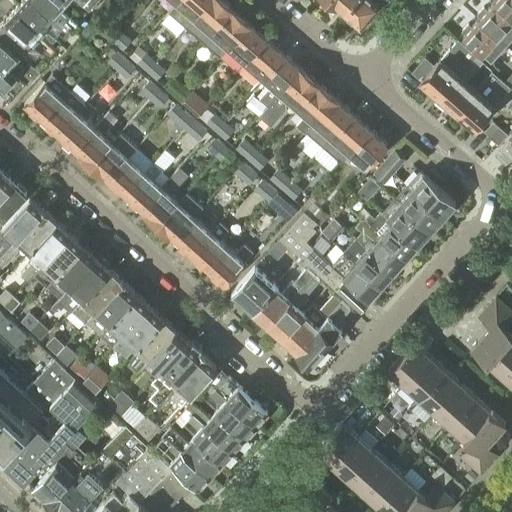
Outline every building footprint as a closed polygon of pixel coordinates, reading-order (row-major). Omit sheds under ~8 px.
[(71,29),(65,24),(37,0),(22,0),(17,5),(42,27),(43,27),(55,37),(59,32),(64,36),(71,29)] [(71,29),(77,22),(69,15),(60,7),(65,2),(63,0),(37,0),(65,24),(71,29)] [(89,0),(63,0),(65,2),(66,0),(75,0),(88,10),(94,4),(89,0)] [(185,26),(186,25),(193,17),(207,0),(177,0),(175,2),(168,11),(185,26)] [(186,25),(185,26),(202,41),(209,32),(231,7),(222,0),(207,0),(193,17),(186,25)] [(343,15),(356,0),(325,0),(325,2),(327,4),(328,6),(332,10),(334,10),(337,13),(339,11),(343,15)] [(373,0),(356,0),(343,15),(360,30),(381,6),(373,0)] [(511,0),(495,0),(494,2),(511,18),(511,0)] [(507,44),(511,39),(511,18),(494,2),(478,19),(504,43),(505,42),(507,44)] [(17,5),(6,18),(41,50),(48,55),(54,48),(46,41),(37,33),(42,27),(17,5)] [(212,50),(219,56),(227,47),(249,23),(231,7),(209,32),(202,41),(212,50)] [(98,28),(105,20),(98,13),(90,21),(98,28)] [(0,24),(0,36),(19,53),(25,47),(33,55),(36,52),(38,53),(41,50),(6,18),(0,24)] [(498,50),(504,43),(478,19),(462,37),(482,55),(491,45),(498,50)] [(244,62),(266,37),(249,23),(227,47),(219,56),(236,71),(244,62)] [(87,40),(94,33),(86,26),(80,34),(87,40)] [(113,40),(124,49),(132,40),(121,32),(113,40)] [(0,59),(18,76),(24,81),(27,78),(30,80),(38,70),(27,60),(22,66),(14,59),(19,53),(0,36),(0,59)] [(261,77),(283,53),(266,37),(244,62),(245,63),(261,77)] [(438,97),(458,74),(475,55),(457,39),(429,70),(422,78),(420,81),(438,97)] [(108,61),(116,68),(124,59),(116,52),(108,61)] [(137,63),(146,71),(147,70),(154,62),(155,60),(146,53),(137,63)] [(268,106),(279,92),(300,68),(283,53),(261,77),(271,85),(259,99),(268,106)] [(455,112),(475,89),(466,81),(483,62),(475,55),(458,74),(438,97),(455,112)] [(13,94),(24,81),(18,76),(0,59),(0,91),(1,92),(5,88),(13,94)] [(124,59),(116,68),(126,78),(135,68),(124,59)] [(418,60),(411,68),(422,78),(429,70),(418,60)] [(147,70),(155,76),(161,69),(154,62),(147,70)] [(296,107),(317,83),(300,68),(279,92),(268,106),(259,116),(271,126),(286,109),(286,103),(288,100),(296,107)] [(492,70),(475,89),(455,112),(473,128),(476,125),(493,105),(510,86),(492,71),(492,70)] [(181,101),(181,100),(189,90),(176,79),(167,89),(181,101)] [(40,120),(61,96),(44,81),(24,104),(40,120)] [(141,90),(150,98),(151,96),(158,88),(150,81),(141,90)] [(313,122),(334,97),(317,83),(296,107),(305,115),(296,125),(304,132),(305,130),(313,122)] [(209,101),(193,87),(189,90),(181,100),(189,107),(198,114),(209,101)] [(61,96),(40,120),(57,134),(77,111),(85,103),(69,88),(61,96)] [(159,103),(166,95),(158,88),(151,96),(159,103)] [(351,112),(334,97),(313,122),(305,130),(306,131),(322,146),(330,137),(351,112)] [(73,150),(94,126),(87,119),(96,109),(86,101),(85,103),(77,111),(57,134),(73,150)] [(89,163),(90,164),(111,141),(113,138),(105,131),(117,118),(108,111),(94,126),(73,150),(89,163)] [(176,120),(183,127),(192,118),(184,111),(176,120)] [(369,127),(351,112),(330,137),(322,146),(340,161),(347,152),(369,127)] [(206,123),(215,131),(216,130),(223,122),(224,121),(215,113),(206,123)] [(192,118),(183,127),(198,141),(207,131),(192,118)] [(223,122),(216,130),(224,137),(231,129),(223,122)] [(505,133),(492,122),(483,132),(496,143),(505,133)] [(347,152),(364,167),(386,143),(369,127),(347,152)] [(250,159),(257,152),(258,150),(244,138),(235,149),(249,160),(250,159)] [(207,149),(216,157),(225,147),(216,139),(207,149)] [(127,156),(129,157),(136,149),(128,141),(120,150),(111,141),(90,164),(107,179),(127,156)] [(225,147),(216,157),(227,165),(235,156),(225,147)] [(392,172),(405,158),(395,149),(382,163),(392,172)] [(257,152),(250,159),(258,166),(265,159),(257,152)] [(144,171),(129,157),(127,156),(107,179),(123,194),(144,171)] [(123,194),(139,209),(160,186),(153,180),(162,170),(153,162),(145,172),(144,171),(123,194)] [(257,174),(243,162),(234,172),(248,185),(257,174)] [(385,181),(392,172),(382,163),(374,172),(385,181)] [(269,178),(283,190),(292,180),(278,168),(269,178)] [(415,193),(442,216),(455,202),(419,170),(407,185),(415,193)] [(0,196),(13,182),(1,171),(0,171),(0,196)] [(170,194),(179,185),(170,177),(161,186),(160,186),(139,209),(156,224),(177,201),(170,194)] [(380,185),(370,177),(358,191),(368,199),(380,185)] [(276,191),(262,178),(253,188),(267,201),(276,191)] [(292,180),(283,190),(294,200),(303,189),(292,180)] [(0,196),(0,214),(4,218),(26,193),(13,182),(0,196)] [(395,198),(430,230),(442,216),(415,193),(407,185),(395,198)] [(42,208),(29,196),(0,229),(0,255),(4,252),(42,208)] [(391,220),(417,244),(430,230),(395,198),(393,197),(389,201),(391,203),(382,212),(381,211),(380,211),(391,220)] [(195,217),(203,207),(194,199),(185,208),(177,201),(156,224),(173,239),(194,216),(195,217)] [(280,210),(288,217),(296,208),(292,205),(287,202),(280,210)] [(321,220),(329,212),(321,205),(314,213),(321,220)] [(27,251),(56,220),(42,208),(4,252),(0,255),(0,259),(6,264),(22,246),(27,251)] [(306,236),(316,225),(315,224),(317,221),(304,210),(292,224),(279,238),(288,246),(301,257),(298,260),(303,265),(307,262),(359,309),(369,298),(342,275),(333,267),(303,240),(306,236)] [(391,220),(380,211),(375,217),(370,212),(363,219),(362,218),(361,218),(368,225),(405,257),(417,244),(391,220)] [(210,231),(219,221),(211,213),(202,223),(195,217),(194,216),(173,239),(189,254),(210,231)] [(357,237),(362,242),(367,247),(393,271),(405,257),(368,225),(361,218),(355,226),(362,232),(357,237)] [(27,280),(30,276),(69,233),(56,220),(27,251),(35,258),(21,274),(27,280)] [(206,269),(227,246),(220,239),(228,229),(219,221),(210,231),(189,254),(206,269)] [(46,284),(54,275),(82,244),(69,233),(30,276),(27,280),(25,283),(33,290),(38,285),(37,284),(41,280),(46,284)] [(344,251),(381,284),(393,271),(367,247),(362,242),(357,237),(347,249),(344,251)] [(277,258),(288,246),(279,238),(268,250),(277,258)] [(43,287),(56,299),(95,256),(82,244),(54,275),(46,284),(43,287)] [(223,285),(252,251),(244,244),(235,253),(227,246),(206,269),(223,285)] [(381,284),(344,251),(341,255),(343,257),(340,260),(333,267),(342,275),(369,298),(381,284)] [(81,299),(109,269),(108,267),(108,264),(103,259),(100,260),(95,256),(56,299),(57,299),(51,307),(55,310),(58,306),(61,309),(64,306),(70,311),(81,299)] [(258,271),(254,267),(231,292),(251,310),(274,285),(267,278),(258,271)] [(266,324),(298,288),(312,273),(305,268),(295,280),(290,283),(282,292),(274,285),(251,310),(266,324)] [(86,320),(122,280),(109,269),(81,299),(70,311),(71,312),(72,311),(81,319),(80,320),(83,323),(84,322),(86,320)] [(281,337),(303,312),(296,305),(319,280),(312,273),(298,288),(266,324),(281,337)] [(108,323),(136,293),(122,280),(86,320),(84,322),(83,323),(87,326),(89,329),(92,326),(100,316),(108,323)] [(0,301),(4,305),(13,295),(5,289),(0,294),(0,301)] [(13,295),(4,305),(11,312),(25,298),(18,291),(13,296),(13,295)] [(121,335),(149,305),(136,293),(108,323),(109,324),(100,333),(109,341),(107,344),(110,347),(113,344),(121,335)] [(328,315),(341,300),(334,293),(311,318),(303,312),(281,337),(295,350),(328,314),(328,315)] [(486,361),(511,331),(511,330),(511,311),(495,296),(483,310),(494,321),(471,347),(486,361)] [(328,314),(295,350),(307,361),(313,361),(341,330),(335,324),(349,308),(341,300),(328,315),(328,314)] [(130,343),(135,347),(162,317),(149,305),(121,335),(113,344),(110,347),(105,353),(114,360),(118,355),(117,354),(128,342),(130,343)] [(0,364),(27,336),(0,310),(0,457),(43,411),(0,370),(0,364)] [(29,329),(38,320),(30,312),(21,321),(29,329)] [(148,359),(176,329),(162,317),(135,347),(141,353),(131,366),(137,372),(148,359)] [(38,320),(29,329),(40,339),(49,330),(38,320)] [(189,341),(176,329),(148,359),(161,371),(189,341)] [(405,384),(430,356),(423,349),(432,339),(423,330),(388,370),(405,384)] [(511,331),(486,361),(501,374),(511,362),(511,331)] [(56,353),(64,345),(54,335),(46,344),(56,353)] [(149,396),(156,402),(164,395),(202,353),(189,341),(161,371),(152,380),(159,386),(149,396)] [(64,345),(56,353),(67,364),(76,356),(64,345)] [(170,397),(179,405),(215,365),(202,353),(164,395),(156,402),(154,405),(159,410),(170,397)] [(420,398),(445,370),(430,356),(405,384),(420,398)] [(82,379),(89,372),(91,370),(78,358),(70,367),(82,379)] [(46,410),(48,406),(51,404),(76,377),(56,359),(52,364),(29,388),(26,391),(46,410)] [(511,384),(511,362),(501,374),(511,384)] [(216,388),(256,424),(267,412),(221,369),(209,382),(216,388)] [(445,370),(420,398),(435,412),(460,383),(445,370)] [(89,372),(82,379),(95,391),(102,384),(89,372)] [(51,404),(75,427),(100,400),(76,377),(51,404)] [(449,425),(475,397),(460,383),(435,412),(449,425)] [(216,388),(209,395),(220,404),(215,410),(244,437),(256,424),(216,388)] [(114,397),(107,390),(101,396),(109,403),(114,397)] [(475,397),(449,425),(464,439),(490,410),(475,397)] [(193,400),(187,408),(192,413),(233,450),(244,437),(215,410),(210,415),(193,400)] [(64,439),(75,427),(51,404),(48,406),(46,410),(1,458),(25,480),(29,476),(64,439)] [(197,430),(192,436),(222,462),(233,450),(192,413),(187,408),(175,420),(182,426),(186,421),(197,430)] [(390,415),(397,422),(398,422),(403,416),(396,409),(390,415)] [(490,410),(464,439),(474,448),(464,459),(480,474),(493,459),(482,449),(505,423),(490,410)] [(147,415),(136,428),(150,440),(161,427),(147,415)] [(385,434),(394,425),(386,417),(377,427),(385,434)] [(333,464),(359,436),(342,421),(307,460),(316,468),(325,458),(333,464)] [(103,447),(113,456),(126,468),(148,446),(125,424),(103,447)] [(222,462),(192,436),(187,442),(176,432),(178,429),(172,424),(163,434),(169,439),(170,438),(210,475),(222,462)] [(50,503),(89,462),(71,445),(83,433),(75,427),(64,439),(29,476),(35,482),(32,486),(50,503)] [(199,488),(210,475),(170,438),(169,439),(163,434),(155,443),(161,448),(163,445),(175,456),(170,461),(199,488)] [(359,436),(333,464),(348,478),(374,449),(359,436)] [(128,511),(142,498),(169,468),(170,467),(148,446),(126,468),(115,480),(129,493),(121,500),(113,492),(94,511),(128,511)] [(95,474),(113,456),(103,447),(89,462),(50,503),(59,511),(76,511),(94,493),(93,492),(103,481),(95,474)] [(374,449),(348,478),(363,492),(389,463),(374,449)] [(378,505),(404,477),(389,463),(363,492),(378,505)] [(164,511),(189,486),(169,468),(142,498),(128,511),(164,511)] [(471,482),(477,475),(471,470),(465,476),(471,482)] [(385,511),(398,511),(418,490),(404,477),(378,505),(385,511)] [(418,490),(398,511),(424,511),(431,506),(437,511),(445,511),(455,502),(439,487),(428,499),(418,490)]
